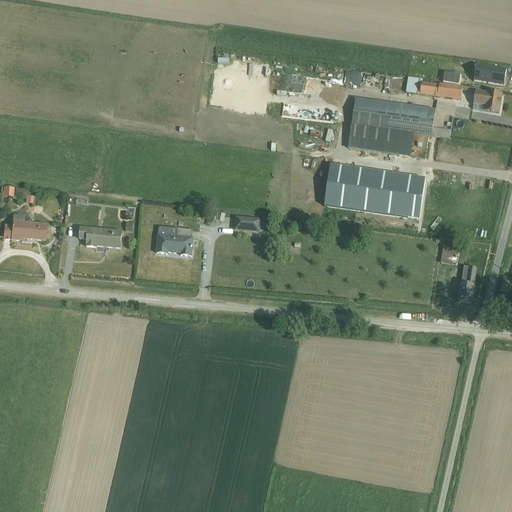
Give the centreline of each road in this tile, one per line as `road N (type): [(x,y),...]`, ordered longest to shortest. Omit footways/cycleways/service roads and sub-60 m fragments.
road 1 (residential): [(0,286),(480,332)]
road 2 (unclassified): [(439,511),(480,332)]
road 3 (unclassified): [(480,332),(511,203)]
